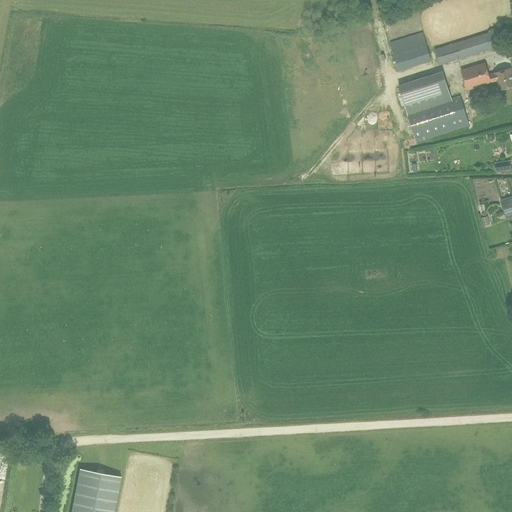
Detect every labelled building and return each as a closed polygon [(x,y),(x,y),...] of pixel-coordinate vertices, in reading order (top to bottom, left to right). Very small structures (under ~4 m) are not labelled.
[(434,50),(439,65),(497,47),(492,32),(434,50)] [(392,48),(398,70),(431,59),(424,38),(392,48)] [(297,61),(300,61),(300,59),(306,58),(304,47),(295,48),(297,61)] [(468,90),(497,81),(500,90),(511,86),(511,73),(510,68),(489,75),(485,62),(461,70),(468,90)] [(460,96),(452,99),(445,77),(400,91),(407,113),(416,142),(469,125),(460,96)] [(322,95),(313,96),(313,106),(323,106),(322,95)] [(494,163),(495,172),(511,169),(511,160),(494,163)] [(489,182),(494,201),(501,199),(496,180),(489,182)] [(71,511),(113,511),(121,477),(80,469),(71,511)]
